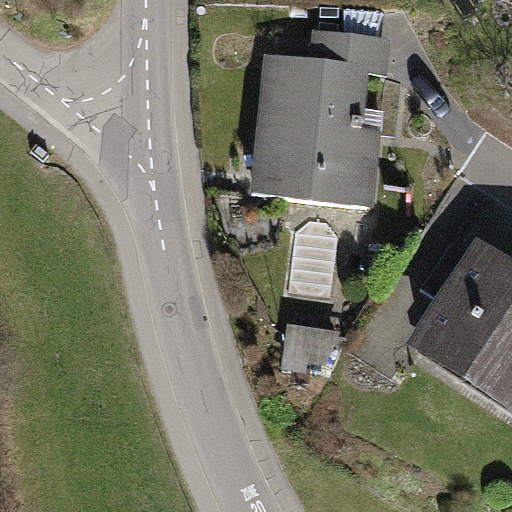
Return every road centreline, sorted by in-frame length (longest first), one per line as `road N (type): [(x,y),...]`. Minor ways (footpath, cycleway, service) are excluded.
road 1 (residential): [(145,131),(160,258),(184,356),(247,511)]
road 2 (residential): [(0,59),(75,110),(145,131)]
road 3 (residential): [(145,0),(145,131)]
